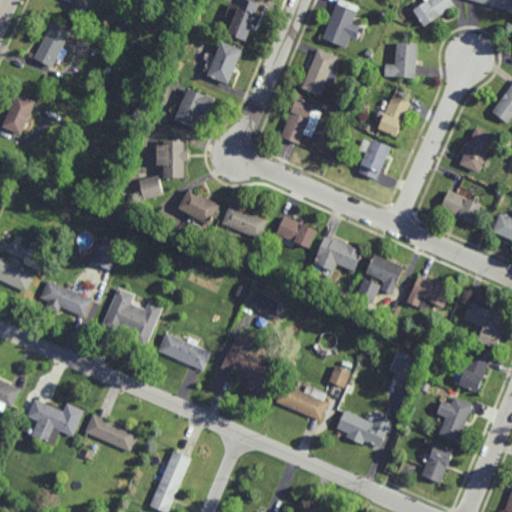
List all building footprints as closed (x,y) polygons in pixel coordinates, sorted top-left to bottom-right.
[(258,15),(248,42),(231,36),(237,22),(227,18),(232,6),(240,10),(244,0),(247,0),(262,6),(258,15)] [(425,27),(414,11),(428,1),(427,0),(451,0),(456,6),(425,27)] [(511,0),(511,12),(468,0),(511,0)] [(359,41),(349,37),(345,47),(325,39),(338,6),(359,14),(354,25),(364,29),(359,41)] [(64,62),(59,59),(54,68),(36,58),(54,24),(72,34),(64,49),(70,51),(64,62)] [(231,86),(209,77),(222,43),(244,51),(231,86)] [(413,44),(419,45),(416,79),(387,77),(388,66),(396,66),(398,43),(410,44),(410,43),(414,43),(413,44)] [(334,87),(328,85),(323,97),(303,89),(319,49),(339,57),(334,71),(340,73),(334,87)] [(372,60),(365,56),(368,52),(374,55),(372,60)] [(511,120),(509,125),(493,113),(511,87),(511,120)] [(209,118),(202,115),(196,129),(177,121),(190,90),(216,101),(209,118)] [(22,135),(3,127),(18,94),(37,102),(22,135)] [(404,123),(405,123),(398,138),(380,129),(387,117),(379,113),(382,107),(388,110),(394,97),(412,105),(404,123)] [(300,145),(282,138),(299,98),(317,106),(300,145)] [(344,122),(336,118),(338,114),(346,118),(344,122)] [(371,132),(364,129),(366,124),(373,128),(371,132)] [(480,173),(461,165),(478,127),(497,136),(480,173)] [(373,143),(374,140),(392,148),(387,159),(389,160),(383,174),(381,173),(378,180),(360,172),(363,165),(364,165),(368,155),(360,152),(365,140),(373,143)] [(182,142),(186,142),(186,153),(190,152),(190,163),(186,163),(186,180),(166,181),(166,167),(159,168),(159,147),(166,147),(166,142),(178,142),(178,141),(182,141),(182,142)] [(9,190),(0,185),(0,177),(1,175),(14,181),(9,190)] [(147,199),(142,181),(160,177),(165,194),(147,199)] [(218,214),(217,214),(211,224),(180,206),(191,187),(221,204),(218,211),(219,212),(218,214)] [(483,207),(481,212),(479,211),(475,222),(461,217),(461,218),(449,213),(450,211),(443,208),(450,191),(458,194),(460,189),(472,194),(469,201),(483,207)] [(262,238),(223,222),(231,204),(270,220),(262,238)] [(511,239),(493,231),(501,212),(511,216),(511,239)] [(304,223),(319,229),(311,247),(296,240),(296,241),(278,233),(286,215),(304,223)] [(190,240),(187,249),(172,243),(173,243),(171,242),(173,235),(175,236),(175,234),(190,240)] [(334,239),(335,237),(366,250),(357,271),(339,264),(336,271),(315,262),(327,236),(334,239)] [(111,270),(93,262),(103,240),(121,248),(111,270)] [(397,294),(384,289),(387,280),(369,273),(377,254),(407,266),(397,294)] [(0,256),(37,273),(28,292),(0,279),(0,256)] [(445,306),(432,301),(429,308),(421,305),(421,307),(409,301),(413,291),(414,291),(421,275),(453,289),(445,306)] [(375,304),(359,297),(366,278),(383,285),(375,304)] [(72,290),(93,299),(86,317),(62,306),(59,313),(47,307),(49,301),(41,297),(49,280),(66,287),(68,281),(75,284),(72,290)] [(243,298),(237,295),(241,285),(248,288),(243,298)] [(133,303),(146,309),(150,301),(164,307),(148,346),(131,339),(133,333),(122,328),(119,334),(103,327),(119,287),(136,295),(133,303)] [(347,303),(342,301),(345,295),(350,297),(347,303)] [(287,313),(279,308),(282,303),(290,308),(287,313)] [(511,314),(497,348),(479,340),(485,326),(465,317),(471,303),(491,311),(493,307),(511,314)] [(373,329),(366,327),(369,321),(375,323),(373,329)] [(404,330),(399,328),(402,321),(407,323),(404,330)] [(188,341),(190,336),(200,341),(198,346),(213,352),(206,370),(160,351),(168,332),(188,341)] [(247,357),(249,358),(251,354),(274,363),(272,368),(276,370),(265,396),(247,388),(251,379),(223,367),(230,349),(232,350),(239,333),(254,339),(247,357)] [(412,378),(392,369),(400,350),(421,358),(412,378)] [(478,391),(459,384),(472,351),(491,358),(478,391)] [(347,388),(330,381),(337,365),(353,372),(347,388)] [(0,380),(21,389),(13,407),(7,404),(4,411),(0,409),(0,380)] [(427,391),(420,388),(424,380),(431,383),(427,391)] [(305,392),(309,384),(328,392),(325,400),(331,403),(323,421),(278,402),(285,383),(305,392)] [(458,442),(440,434),(447,416),(438,412),(443,400),(452,404),(455,395),(474,403),(458,442)] [(65,411),(68,403),(86,411),(75,436),(62,431),(56,446),(33,436),(39,421),(28,417),(36,398),(65,411)] [(365,419),(369,411),(378,415),(379,413),(394,420),(381,448),(366,440),(364,445),(349,438),(351,433),(339,428),(347,411),(365,419)] [(132,451),(86,432),(94,414),(139,433),(132,451)] [(409,436),(404,433),(407,426),(412,428),(409,436)] [(441,483),(422,475),(436,442),(455,449),(441,483)] [(170,511),(167,511),(152,506),(176,451),(193,458),(170,511)]
